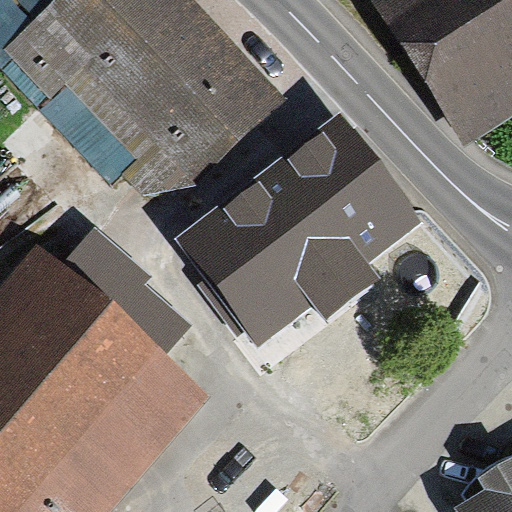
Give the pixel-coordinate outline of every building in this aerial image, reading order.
[(0,0),(0,29),(4,33),(38,0),(0,0)] [(269,96),(172,0),(56,0),(11,46),(165,199),(269,96)] [(511,0),(375,0),(464,141),(511,111),(511,0)] [(326,126),(173,243),(249,341),(401,224),(326,126)] [(178,329),(51,222),(0,281),(0,511),(103,511),(194,405),(147,366),(178,329)] [(511,511),(511,463),(452,502),(459,511),(511,511)]
